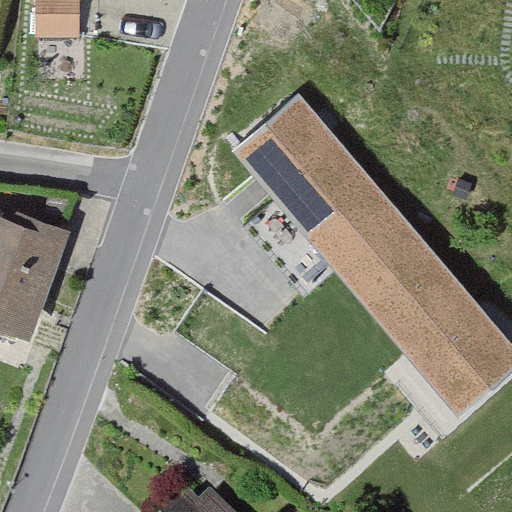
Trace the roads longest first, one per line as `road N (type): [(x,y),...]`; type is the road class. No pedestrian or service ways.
road 1 (residential): [(149,201),(37,511)]
road 2 (residential): [(221,0),(149,201)]
road 3 (residential): [(149,201),(73,175),(0,163)]
